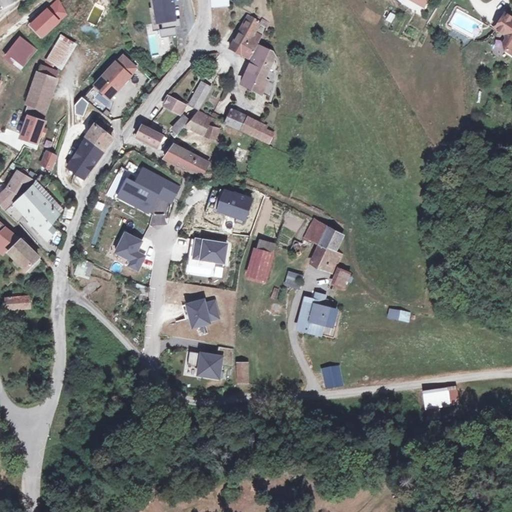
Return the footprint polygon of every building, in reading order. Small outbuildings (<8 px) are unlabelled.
[(157,23),(154,0),(149,0),(153,30),(157,30),(159,38),(166,37),(165,29),(161,30),(160,22),(157,23)] [(170,0),(154,0),(157,23),(160,22),(161,30),(165,29),(166,37),(174,36),(174,28),(178,28),(178,20),(173,20),(170,0)] [(227,0),(213,0),(214,9),(228,7),(227,0)] [(52,15),(35,29),(44,40),(62,27),(62,26),(70,19),(64,6),(52,16),(52,15)] [(511,20),(503,15),(494,29),(503,35),(504,39),(501,44),(502,50),(510,56),(511,52),(511,20)] [(251,20),(247,18),(230,49),(252,62),(241,83),(270,97),(275,71),(276,63),(273,54),(262,47),(263,44),(258,41),(262,34),(255,30),(260,22),(252,17),(251,20)] [(21,36),(6,54),(21,66),(36,48),(21,36)] [(52,58),(51,60),(58,64),(63,67),(75,45),(62,38),(52,58)] [(122,55),(115,62),(130,75),(136,69),(122,55)] [(115,62),(94,84),(109,97),(130,75),(115,62)] [(44,65),(40,72),(55,78),(59,70),(44,65)] [(39,71),(26,100),(28,100),(43,107),(44,107),(57,79),(55,78),(40,72),(39,71)] [(210,86),(200,80),(188,101),(198,106),(210,86)] [(164,104),(181,113),(186,104),(169,95),(164,104)] [(83,117),(90,102),(79,97),(73,112),(83,117)] [(39,115),(43,107),(28,100),(24,109),(39,115)] [(193,112),(187,120),(181,127),(213,141),(217,133),(207,127),(211,117),(196,109),(193,112)] [(189,109),(185,113),(186,114),(183,117),(187,120),(193,112),(189,109)] [(263,124),(229,109),(224,120),(262,137),(263,133),(260,131),(263,124)] [(31,115),(23,135),(39,141),(46,121),(31,115)] [(102,117),(80,146),(95,160),(113,137),(108,133),(114,126),(102,117)] [(181,127),(187,120),(183,117),(181,120),(180,119),(170,130),(175,134),(181,127)] [(140,129),(134,138),(140,141),(152,148),(161,142),(140,129)] [(164,158),(190,172),(201,171),(205,161),(172,145),(164,158)] [(89,169),(95,160),(80,146),(68,163),(76,169),(81,162),(89,169)] [(46,165),(53,168),(59,155),(51,152),(46,165)] [(81,162),(76,169),(84,175),(89,169),(81,162)] [(158,194),(172,201),(180,186),(144,167),(137,181),(129,176),(122,189),(138,198),(136,204),(149,211),(155,200),(152,199),(156,192),(158,194)] [(2,182),(0,183),(0,197),(1,197),(2,199),(4,197),(10,204),(30,186),(26,184),(30,175),(21,171),(14,187),(11,189),(6,183),(4,184),(2,182)] [(35,177),(30,175),(26,184),(30,186),(35,177)] [(65,204),(38,180),(35,184),(61,210),(65,204)] [(61,210),(35,184),(31,187),(27,191),(54,219),(61,210)] [(138,198),(122,189),(119,195),(136,204),(138,198)] [(236,221),(244,224),(253,197),(237,191),(236,193),(226,189),(225,194),(216,191),(211,206),(237,216),(236,221)] [(216,191),(213,190),(208,205),(211,206),(216,191)] [(27,212),(50,237),(59,227),(52,221),(54,219),(27,191),(17,201),(27,212)] [(19,219),(27,212),(17,201),(8,209),(19,219)] [(67,203),(65,210),(72,212),(74,206),(67,203)] [(321,220),(315,217),(308,235),(313,238),(321,220)] [(0,241),(2,243),(0,246),(0,247),(6,252),(9,248),(11,250),(10,251),(30,269),(33,265),(41,254),(29,243),(18,233),(0,218),(0,241)] [(321,220),(313,238),(321,242),(328,224),(321,220)] [(342,233),(328,224),(321,242),(313,258),(333,268),(341,251),(335,248),(342,233)] [(133,259),(130,264),(139,268),(146,254),(137,250),(143,240),(126,232),(117,250),(133,259)] [(228,243),(197,238),(194,257),(225,262),(228,243)] [(265,281),(275,245),(262,241),(256,251),(251,277),(265,281)] [(41,254),(33,265),(37,269),(45,259),(41,254)] [(74,275),(89,279),(93,264),(78,260),(74,275)] [(346,285),(349,273),(338,269),(334,281),(346,285)] [(288,271),(283,285),(299,290),(304,276),(288,271)] [(97,277),(84,288),(91,296),(104,285),(97,277)] [(23,296),(12,296),(13,306),(34,305),(33,295),(27,295),(27,292),(22,292),(23,296)] [(299,317),(323,322),(331,324),(335,309),(321,306),(323,296),(315,294),(313,303),(312,309),(301,307),(299,317)] [(186,317),(190,316),(193,326),(210,322),(209,318),(219,316),(215,300),(205,302),(205,299),(183,304),(186,317)] [(389,308),(387,318),(409,323),(411,313),(389,308)] [(320,333),(323,322),(299,317),(297,328),(320,333)] [(190,350),(188,364),(199,365),(198,374),(219,377),(223,356),(190,350)] [(237,376),(246,377),(246,360),(238,360),(237,376)] [(322,368),(325,390),(343,387),(340,365),(322,368)] [(443,390),(421,387),(419,400),(442,402),(443,390)]
